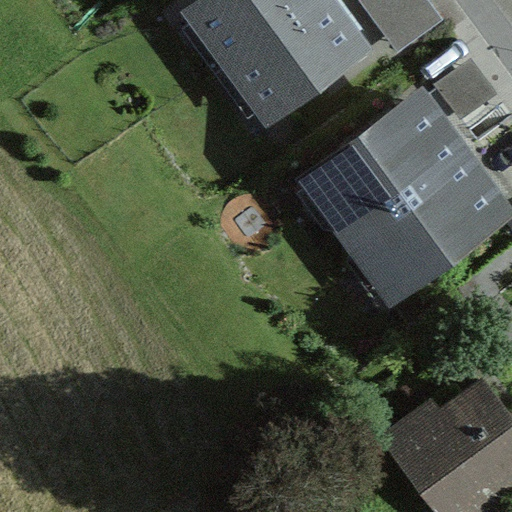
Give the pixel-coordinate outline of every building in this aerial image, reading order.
[(193,0),(179,10),(187,22),(180,27),(215,75),(318,0),(193,0)] [(336,0),(318,0),(215,75),(251,124),(258,118),(265,128),(373,49),(336,0)] [(356,0),(394,52),(440,18),(427,0),(356,0)] [(459,121),(497,93),(470,57),(432,84),(459,121)] [(342,243),(471,149),(423,85),(295,178),(342,243)] [(390,308),(511,218),(511,205),(471,149),(342,243),(390,308)] [(483,511),(511,490),(511,414),(483,376),(439,409),(429,396),(378,436),(436,511),(483,511)]
